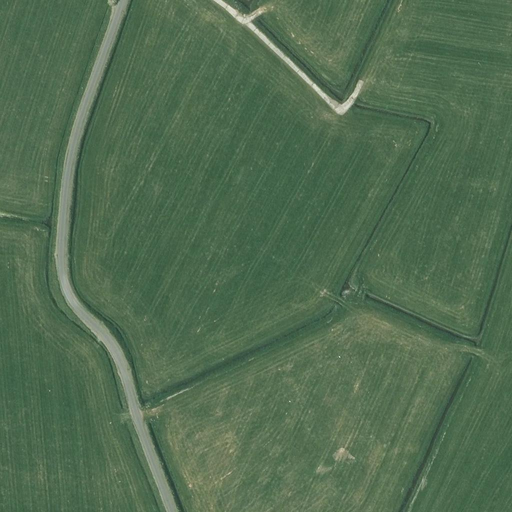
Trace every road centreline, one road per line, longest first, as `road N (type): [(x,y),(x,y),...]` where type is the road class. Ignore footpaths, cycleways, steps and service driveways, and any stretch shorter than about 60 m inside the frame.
road 1 (unclassified): [(169,511),(118,356),(73,307),(59,263),(74,133),(122,0)]
road 2 (track): [(212,0),(339,112),(357,91)]
